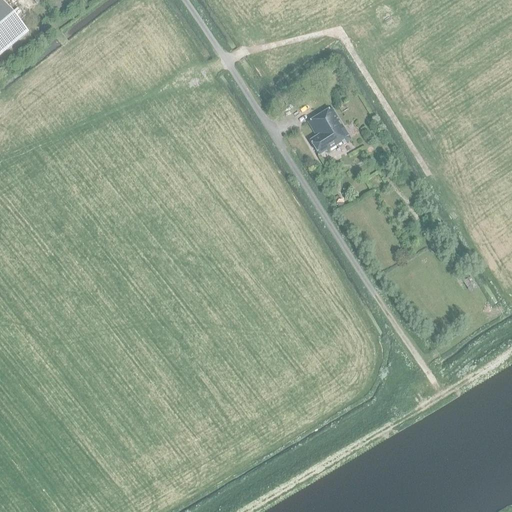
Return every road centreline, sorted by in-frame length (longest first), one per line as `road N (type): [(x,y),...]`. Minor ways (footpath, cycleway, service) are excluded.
road 1 (unclassified): [(438,391),(184,0)]
road 2 (track): [(237,511),(438,391)]
